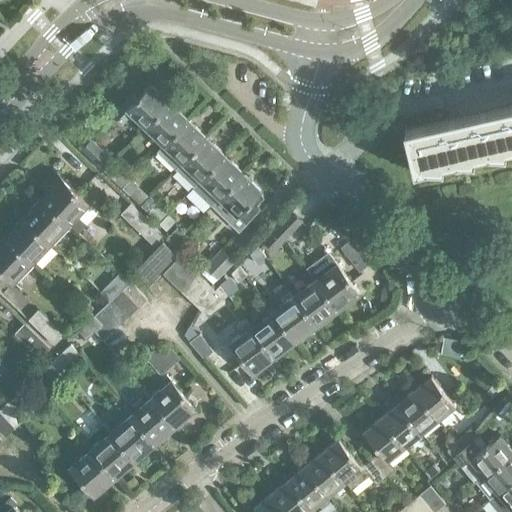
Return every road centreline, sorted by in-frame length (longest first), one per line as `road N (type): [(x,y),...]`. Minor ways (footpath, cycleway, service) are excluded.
road 1 (residential): [(143,511),(446,281)]
road 2 (residential): [(330,173),(374,119),(420,91),(459,94),(511,81)]
road 3 (primary): [(143,11),(315,54)]
road 4 (residential): [(446,281),(330,173)]
road 5 (residential): [(330,173),(301,134),(315,54)]
road 6 (primary): [(315,54),(372,44),(421,0)]
